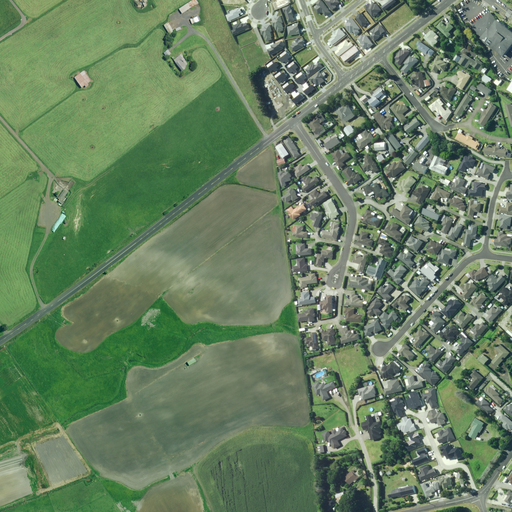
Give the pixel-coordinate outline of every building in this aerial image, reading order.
[(196,0),(192,0),(179,9),(182,13),(196,4),(196,5),(199,3),(196,0)] [(511,47),(511,28),(499,19),(497,21),(491,12),(471,26),(483,42),(494,50),(495,49),(505,56),(511,47)] [(164,25),(170,34),(174,31),(168,22),(164,25)] [(444,24),(442,22),(441,22),(437,27),(448,37),(451,34),(449,32),(451,30),(454,27),(449,23),(446,26),(444,24)] [(424,37),(433,47),(438,42),(434,37),(437,34),(433,30),(431,30),(425,36),(424,37)] [(431,56),(432,56),(435,51),(419,41),(417,44),(418,46),(417,48),(422,51),(424,53),(427,54),(427,53),(431,56)] [(174,60),(182,71),(185,68),(186,67),(185,66),(188,64),(185,60),(185,59),(183,56),(184,56),(182,53),(180,55),(176,58),(174,60)] [(469,57),(467,55),(464,53),(462,56),(461,58),(457,55),(456,55),(454,59),(467,68),(470,64),(484,73),(488,68),(484,66),(485,65),(477,59),(475,61),(472,59),(471,58),(469,57)] [(442,57),(441,56),(439,55),(438,55),(436,58),(433,65),(433,66),(433,67),(431,71),(432,71),(437,74),(438,73),(439,69),(439,70),(441,70),(442,71),(443,71),(443,70),(445,71),(448,64),(447,63),(445,63),(446,61),(441,60),(442,57)] [(415,62),(415,59),(414,56),(410,56),(404,57),(404,58),(399,59),(400,64),(405,63),(408,63),(413,62),(415,62)] [(75,77),(82,87),(85,85),(86,87),(89,84),(88,83),(91,81),(84,70),(75,77)] [(421,88),(422,88),(427,86),(422,71),(416,73),(417,76),(414,77),(413,79),(411,81),(412,84),(414,85),(415,84),(416,84),(416,85),(419,84),(419,83),(421,88)] [(466,74),(461,71),(458,71),(457,73),(458,76),(459,77),(458,77),(460,78),(460,79),(459,81),(458,82),(459,82),(457,86),(462,90),(464,87),(465,86),(471,76),(471,75),(467,73),(466,74)] [(484,76),(482,79),(481,79),(488,84),(492,79),(485,74),(484,76)] [(488,88),(486,86),(482,83),(478,89),(481,91),(482,91),(484,92),(486,94),(487,94),(488,95),(492,90),(488,88)] [(450,88),(450,89),(448,90),(449,89),(444,86),(443,86),(440,90),(440,91),(441,92),(442,92),(440,94),(440,95),(441,95),(447,99),(450,101),(454,94),(457,89),(454,88),(453,87),(450,88)] [(384,95),(387,93),(385,90),(387,89),(385,87),(379,91),(376,93),(374,90),(372,93),(374,96),(375,95),(376,97),(374,98),(374,97),(372,99),(377,106),(384,101),(383,100),(381,98),(384,96),(384,95)] [(473,97),(471,95),(467,93),(461,104),(468,108),(470,105),(468,104),(471,100),(472,101),(472,100),(473,99),(472,98),(473,97)] [(362,98),(366,103),(371,99),(367,94),(367,95),(362,98)] [(287,105),(289,108),(297,102),(292,95),(284,101),(287,105)] [(438,102),(437,101),(437,100),(429,106),(433,112),(435,110),(436,111),(436,110),(437,111),(439,113),(439,114),(440,113),(440,114),(440,115),(441,114),(443,116),(443,117),(448,113),(445,110),(445,109),(442,105),(441,105),(440,104),(438,102)] [(284,101),(277,106),(280,111),(287,105),(284,101)] [(399,105),(397,103),(391,107),(403,122),(402,123),(403,125),(404,124),(404,123),(409,119),(407,117),(405,113),(411,109),(409,106),(407,104),(406,105),(404,103),(402,105),(401,103),(399,105)] [(497,108),(497,107),(491,103),(491,104),(490,104),(489,105),(488,106),(489,106),(487,110),(485,109),(485,110),(484,112),(491,117),(497,108)] [(467,110),(468,108),(461,104),(454,113),(460,117),(461,116),(462,116),(463,115),(463,114),(462,114),(463,112),(464,111),(465,110),(467,111),(467,110)] [(355,112),(351,105),(350,105),(347,107),(346,106),(343,108),(339,111),(345,119),(346,119),(347,121),(348,121),(352,118),(353,118),(354,117),(356,116),(357,115),(356,113),(355,112)] [(384,115),(381,111),(380,111),(374,115),(375,115),(384,129),(387,127),(388,129),(390,129),(391,129),(392,128),(392,126),(394,124),(392,121),(394,120),(394,118),(393,116),(392,116),(391,115),(390,116),(388,117),(387,118),(384,114),(384,115)] [(484,127),(491,117),(484,112),(482,114),(482,115),(483,116),(481,120),(480,119),(479,120),(479,121),(479,122),(479,123),(484,127)] [(309,123),(318,134),(326,128),(323,124),(323,125),(321,123),(322,122),(322,123),(327,119),(322,113),(317,116),(318,117),(314,119),(314,118),(311,120),(312,121),(309,123)] [(418,127),(421,124),(422,123),(418,118),(418,119),(406,128),(410,133),(412,132),(416,128),(418,127)] [(345,129),(349,136),(356,131),(352,124),(349,126),(345,129)] [(376,138),(373,134),(372,132),(371,133),(368,129),(367,130),(366,131),(365,131),(364,131),(362,133),(365,137),(362,139),(358,141),(361,144),(359,145),(362,149),(369,144),(376,138)] [(468,144),(472,136),(469,134),(468,136),(464,134),(465,133),(464,133),(463,132),(462,132),(462,133),(460,132),(458,136),(457,138),(468,144)] [(397,137),(396,136),(394,133),(389,137),(395,146),(398,149),(398,150),(403,146),(403,145),(400,141),(397,137)] [(419,144),(418,145),(423,149),(432,139),(433,139),(434,138),(433,138),(433,137),(429,133),(428,134),(425,137),(421,142),(419,144)] [(334,139),(332,136),(326,140),(328,143),(327,144),(326,144),(329,149),(330,150),(330,149),(332,148),(333,148),(342,142),(343,142),(338,136),(337,136),(334,139)] [(472,136),(468,144),(478,149),(482,143),(480,142),(481,141),(479,141),(478,140),(478,141),(474,139),(475,137),(474,137),(472,136)] [(293,153),(296,158),(301,154),(299,150),(299,149),(295,143),(296,143),(294,141),(293,141),(291,137),(287,139),(288,140),(285,142),(293,153)] [(377,150),(387,149),(386,142),(382,142),(380,142),(376,143),(377,150)] [(291,154),(291,153),(283,143),(277,147),(281,152),(281,153),(285,158),(291,154)] [(497,155),(498,146),(496,146),(495,148),(491,147),(491,146),(490,146),(488,146),(488,147),(487,146),(486,153),(497,155)] [(498,146),(497,155),(509,156),(510,150),(509,149),(509,148),(508,148),(507,148),(506,149),(502,148),(502,146),(501,146),(498,146)] [(344,154),(340,150),(340,149),(333,154),(335,156),(334,157),(335,158),(336,159),(337,159),(336,160),(336,161),(341,168),(346,164),(345,162),(346,161),(352,156),(348,151),(347,152),(344,154)] [(419,155),(420,153),(415,149),(411,153),(408,157),(407,156),(407,155),(406,156),(404,158),(406,159),(405,161),(410,165),(416,157),(419,155)] [(378,165),(379,165),(376,161),(372,155),(370,153),(366,156),(367,158),(365,160),(367,163),(365,164),(366,165),(364,166),(366,170),(366,171),(369,169),(369,170),(370,170),(373,168),(376,173),(379,171),(381,169),(379,166),(378,165)] [(442,164),(444,159),(444,158),(437,154),(434,161),(433,162),(431,168),(446,175),(450,167),(448,167),(442,164)] [(474,157),(471,155),(470,158),(466,156),(459,170),(465,173),(467,167),(471,169),(472,166),(474,167),(477,161),(473,159),(474,157)] [(397,175),(408,168),(403,160),(402,161),(399,163),(398,161),(397,161),(393,164),(392,164),(391,164),(387,167),(389,170),(388,171),(392,177),(394,176),(395,177),(397,175)] [(427,165),(418,161),(414,168),(426,174),(429,166),(427,165)] [(496,168),(482,163),(480,168),(479,168),(477,175),(489,179),(491,173),(494,174),(496,168)] [(311,169),(307,164),(304,167),(302,164),(296,168),(297,171),(295,173),(298,178),(311,169)] [(353,169),(351,166),(344,171),(349,178),(348,179),(349,180),(352,185),(356,182),(356,183),(357,184),(359,182),(359,181),(364,178),(360,173),(359,173),(358,174),(356,171),(355,172),(353,169)] [(280,175),(279,175),(283,187),(288,185),(286,182),(292,180),(291,177),(293,176),(291,171),(285,173),(284,171),(279,173),(280,175)] [(306,191),(321,181),(318,175),(313,179),(312,177),(310,175),(308,177),(307,175),(303,178),(308,184),(303,187),(306,191)] [(412,187),(418,180),(412,175),(409,178),(407,180),(406,179),(405,180),(404,182),(402,180),(398,185),(402,189),(401,189),(403,191),(404,191),(405,190),(408,193),(409,193),(413,188),(412,187)] [(466,180),(461,177),(459,181),(457,180),(456,183),(454,182),(451,188),(465,195),(468,189),(463,187),(466,180)] [(387,187),(386,187),(383,189),(379,181),(372,186),(373,188),(374,189),(375,189),(380,198),(389,192),(387,187)] [(483,183),(476,182),(475,190),(470,189),(469,196),(474,196),(483,197),(484,190),(486,190),(487,185),(483,184),(483,183)] [(370,184),(364,187),(369,195),(374,192),(370,184)] [(52,192),(56,195),(61,188),(57,185),(52,192)] [(423,204),(432,189),(429,187),(430,186),(428,185),(427,186),(425,185),(425,186),(424,188),(423,187),(418,189),(418,190),(417,189),(415,192),(414,194),(420,197),(418,201),(423,204)] [(452,193),(438,187),(433,198),(438,201),(440,198),(441,198),(442,196),(444,198),(445,197),(449,198),(452,193)] [(288,191),(289,193),(283,198),(285,201),(287,200),(288,203),(293,199),(295,201),(299,198),(297,194),(298,193),(295,190),(293,188),(288,191)] [(64,196),(68,192),(64,189),(58,197),(58,198),(59,199),(58,200),(62,203),(64,202),(63,201),(64,201),(66,198),(64,196)] [(321,202),(330,195),(326,190),(322,193),(320,191),(320,192),(318,189),(312,193),(315,198),(310,202),(313,206),(320,201),(321,202)] [(465,205),(465,203),(463,203),(464,201),(455,197),(454,200),(451,198),(449,203),(460,208),(459,209),(465,212),(467,206),(465,205)] [(341,213),(339,209),(337,204),(336,205),(336,204),(333,198),(329,200),(329,201),(325,202),(326,203),(330,211),(327,212),(329,216),(330,215),(332,218),(333,218),(334,219),(335,219),(337,217),(339,217),(338,215),(341,214),(341,213)] [(481,212),(482,203),(479,203),(479,204),(475,204),(476,199),(472,199),(469,217),(475,218),(476,211),(481,212)] [(501,213),(511,214),(511,202),(509,202),(508,208),(502,207),(501,213)] [(301,214),(308,209),(304,204),(300,207),(300,206),(295,210),(293,206),(288,210),(291,214),(290,215),(292,218),(293,217),(295,220),(302,215),(301,214)] [(411,214),(414,210),(406,204),(406,205),(404,207),(405,208),(402,212),(395,207),(391,212),(397,216),(410,225),(414,219),(413,218),(411,217),(413,215),(411,214)] [(441,215),(426,208),(423,214),(439,221),(441,215)] [(374,213),(374,212),(374,211),(369,209),(366,214),(364,217),(366,218),(364,222),(370,224),(371,223),(379,227),(383,219),(382,219),(379,217),(376,216),(377,215),(376,214),(374,213)] [(321,224),(324,216),(323,216),(324,213),(321,211),(320,212),(320,213),(316,212),(316,213),(316,212),(315,213),(313,212),(311,218),(314,219),(315,220),(313,225),(314,225),(319,227),(320,226),(321,224)] [(447,234),(453,222),(454,223),(455,221),(454,221),(454,219),(445,215),(442,220),(444,222),(443,225),(445,226),(442,232),(447,234)] [(511,222),(511,216),(501,215),(500,221),(503,221),(501,228),(508,229),(509,226),(511,226),(511,222)] [(431,223),(420,216),(415,224),(428,232),(431,227),(429,226),(431,223)] [(398,229),(401,226),(395,221),(393,225),(392,225),(391,226),(390,226),(389,227),(387,231),(391,234),(394,236),(401,242),(402,241),(403,239),(404,238),(403,237),(405,234),(404,233),(398,229)] [(339,234),(340,234),(341,227),(340,227),(341,223),(335,222),(334,225),(333,225),(332,229),(333,229),(333,231),(329,230),(324,229),(323,236),(338,240),(339,234)] [(464,226),(459,223),(456,228),(453,227),(448,237),(455,240),(456,237),(458,238),(464,226)] [(305,230),(305,229),(305,228),(305,225),(301,225),(298,225),(298,226),(297,228),(297,232),(295,232),(294,231),(294,236),(295,236),(296,237),(297,236),(309,237),(309,232),(309,231),(308,231),(305,231),(305,230)] [(479,226),(473,225),(472,230),(467,230),(465,243),(463,243),(463,246),(471,247),(472,239),(477,239),(479,226)] [(369,237),(370,233),(363,230),(361,235),(361,236),(359,242),(366,244),(373,247),(375,240),(372,239),(369,237)] [(511,235),(509,235),(504,234),(505,232),(500,232),(499,235),(498,238),(499,238),(499,239),(498,239),(497,239),(496,245),(509,246),(510,246),(510,244),(511,244),(511,243),(511,235)] [(418,239),(413,236),(407,245),(418,252),(424,242),(418,239)] [(391,246),(391,245),(392,244),(387,241),(388,240),(382,237),(379,243),(380,243),(384,245),(381,252),(384,253),(384,254),(392,258),(393,255),(394,256),(396,251),(395,251),(392,250),(394,247),(391,246)] [(437,243),(432,240),(428,246),(431,248),(429,250),(437,255),(444,246),(438,242),(437,243)] [(307,248),(306,244),(306,243),(300,244),(300,245),(300,247),(299,247),(300,251),(298,251),(298,255),(301,255),(313,254),(313,248),(312,248),(307,248)] [(327,257),(328,258),(329,258),(329,257),(334,258),(335,254),(334,254),(335,250),(328,249),(328,251),(324,251),(323,254),(320,253),(317,265),(323,266),(324,261),(326,262),(327,257)] [(438,261),(449,265),(451,258),(455,259),(456,255),(457,256),(458,251),(453,249),(452,251),(444,249),(442,255),(440,255),(438,261)] [(403,252),(399,257),(412,268),(416,263),(411,259),(415,255),(411,252),(408,254),(407,253),(405,255),(403,252)] [(370,255),(366,253),(364,257),(362,257),(362,256),(356,254),(354,262),(361,265),(358,271),(364,273),(370,255)] [(306,265),(306,258),(298,259),(299,266),(293,267),(294,273),(309,271),(308,264),(306,265)] [(382,280),(388,261),(382,259),(380,264),(379,264),(377,268),(370,266),(367,273),(374,276),(373,277),(382,280)] [(422,271),(431,280),(432,279),(434,281),(438,277),(437,276),(438,274),(437,273),(441,269),(438,266),(436,267),(431,262),(429,265),(428,264),(422,271)] [(402,265),(396,271),(397,271),(396,273),(395,272),(392,269),(389,273),(396,280),(395,280),(399,285),(403,280),(401,278),(404,275),(408,270),(402,265)] [(490,275),(486,267),(481,270),(478,271),(477,271),(476,270),(470,272),(474,280),(477,279),(478,280),(482,278),(483,279),(490,275)] [(319,281),(319,277),(319,276),(317,276),(317,273),(311,274),(311,276),(309,277),(304,277),(301,278),(301,281),(302,287),(302,288),(308,287),(308,286),(309,286),(309,285),(309,284),(319,283),(319,281)] [(497,290),(507,279),(503,275),(500,278),(497,276),(497,277),(495,274),(488,281),(490,283),(489,284),(492,287),(490,289),(493,292),(496,289),(497,290)] [(367,277),(363,276),(363,277),(359,276),(359,277),(359,281),(351,280),(351,281),(350,286),(372,290),(374,284),(373,283),(370,283),(371,280),(367,279),(367,277)] [(429,285),(430,286),(432,288),(434,285),(431,282),(426,278),(422,282),(418,279),(413,284),(413,285),(410,288),(420,297),(424,291),(425,292),(427,290),(426,289),(428,287),(427,287),(429,285)] [(467,300),(479,287),(473,283),(471,285),(469,283),(466,286),(464,284),(461,288),(466,292),(463,296),(467,300)] [(386,286),(388,288),(386,289),(383,286),(378,292),(389,302),(393,298),(389,294),(395,288),(391,284),(390,285),(388,284),(386,286)] [(511,290),(510,292),(505,287),(501,292),(503,294),(500,296),(505,300),(503,303),(506,306),(510,302),(511,303),(511,301),(511,290)] [(317,296),(316,296),(312,297),(312,294),(311,295),(311,291),(310,291),(303,292),(304,298),(300,299),(301,305),(318,302),(317,296)] [(346,305),(364,306),(365,300),(361,300),(362,298),(359,298),(360,295),(357,295),(357,293),(352,293),(351,299),(346,299),(346,305)] [(483,304),(489,298),(483,293),(478,299),(476,298),(471,303),(475,306),(475,305),(480,310),(484,305),(483,304)] [(400,305),(406,311),(411,307),(407,304),(412,299),(408,294),(405,297),(404,296),(400,299),(393,305),(396,308),(400,305)] [(337,296),(328,296),(327,300),(324,300),(324,302),(321,302),(321,306),(323,307),(323,310),(328,310),(328,313),(333,313),(333,311),(336,311),(337,296)] [(382,301),(378,298),(372,305),(369,309),(370,310),(368,313),(372,317),(376,313),(379,317),(384,312),(380,309),(383,305),(383,304),(382,302),(382,301)] [(448,307),(447,307),(443,311),(450,319),(458,310),(457,310),(462,304),(457,299),(455,302),(452,299),(448,304),(449,305),(450,305),(448,307)] [(316,316),(317,316),(317,313),(316,313),(315,307),(309,308),(309,309),(309,310),(306,311),(306,312),(302,313),(299,313),(300,322),(309,321),(309,322),(316,321),(316,320),(316,316)] [(347,321),(363,322),(364,316),(361,316),(361,315),(355,314),(356,308),(347,307),(347,311),(346,311),(346,314),(347,314),(346,316),(347,316),(347,321)] [(497,310),(494,307),(488,314),(490,316),(486,320),(491,324),(503,311),(499,307),(497,310)] [(382,320),(382,321),(385,324),(384,325),(388,329),(392,325),(391,325),(395,320),(397,321),(400,317),(398,315),(394,311),(390,316),(386,312),(381,318),(382,320)] [(437,333),(447,322),(441,317),(443,315),(438,311),(433,316),(435,318),(432,321),(435,323),(433,326),(434,327),(432,329),(437,333)] [(459,325),(464,329),(474,317),(470,313),(467,317),(465,316),(466,315),(463,312),(460,315),(459,314),(456,318),(461,323),(459,325)] [(383,330),(379,320),(372,323),(373,324),(365,327),(367,331),(365,331),(368,337),(373,335),(372,333),(375,331),(376,333),(383,330)] [(488,326),(484,322),(480,326),(478,324),(470,333),(477,339),(488,326)] [(455,337),(460,331),(458,330),(460,329),(455,324),(451,329),(450,328),(445,333),(443,331),(440,334),(443,336),(442,337),(445,340),(446,338),(452,343),(456,338),(455,337)] [(336,334),(335,328),(334,328),(329,329),(329,330),(328,330),(327,330),(326,330),(325,330),(326,331),(323,331),(324,341),(326,340),(329,340),(329,344),(330,345),(336,344),(335,334),(336,334)] [(343,344),(361,339),(359,333),(356,334),(355,332),(353,333),(353,330),(350,330),(350,329),(344,330),(346,336),(341,338),(343,344)] [(418,348),(430,335),(426,332),(425,333),(421,329),(416,336),(417,337),(415,339),(417,341),(414,344),(418,348)] [(314,347),(314,348),(314,349),(320,348),(318,332),(312,333),(312,337),(311,337),(309,338),(306,338),(307,344),(308,344),(310,344),(310,347),(312,346),(314,346),(314,347)] [(460,357),(461,356),(466,350),(467,351),(473,343),(468,338),(466,340),(463,338),(461,341),(463,343),(458,348),(459,348),(456,352),(459,354),(458,355),(460,357)] [(509,351),(501,343),(500,343),(495,348),(497,349),(500,352),(494,359),(493,361),(492,361),(493,362),(498,367),(501,362),(504,360),(503,358),(504,357),(505,358),(511,352),(509,351)] [(405,355),(411,361),(416,356),(410,350),(411,348),(407,344),(403,347),(404,348),(400,352),(404,357),(405,355)] [(432,355),(429,358),(432,360),(431,361),(434,363),(443,352),(439,348),(437,351),(432,346),(428,351),(432,355)] [(489,360),(490,359),(483,353),(478,359),(485,365),(488,361),(489,360)] [(457,359),(452,356),(449,359),(448,358),(444,363),(442,361),(437,366),(445,374),(452,366),(451,365),(457,359)] [(389,366),(388,364),(383,369),(384,370),(381,374),(386,379),(387,377),(388,378),(390,376),(391,377),(396,372),(398,374),(402,369),(400,367),(397,363),(397,364),(393,361),(389,366)] [(431,365),(428,362),(422,367),(423,369),(419,373),(433,386),(441,378),(434,372),(433,373),(431,371),(432,370),(429,368),(431,365)] [(473,390),(484,378),(476,370),(471,375),(474,378),(471,382),(468,386),(473,390)] [(416,382),(414,375),(408,376),(409,379),(406,380),(408,390),(412,390),(412,392),(414,391),(414,389),(424,387),(422,381),(416,382)] [(389,387),(390,388),(384,389),(386,395),(403,391),(401,386),(399,379),(388,382),(389,386),(389,387)] [(337,388),(335,382),(327,385),(326,383),(321,385),(320,382),(313,385),(318,396),(321,394),(324,401),(331,398),(328,392),(337,388)] [(501,395),(491,386),(486,392),(500,405),(504,401),(499,396),(501,395)] [(370,389),(369,387),(359,390),(361,397),(363,396),(364,401),(378,396),(376,393),(377,393),(376,387),(370,389)] [(436,387),(430,389),(430,393),(424,393),(425,400),(427,399),(428,403),(430,402),(432,409),(439,406),(436,402),(438,401),(436,387)] [(423,405),(418,391),(411,393),(413,398),(408,400),(410,408),(413,407),(413,410),(417,409),(417,407),(423,405)] [(400,397),(397,399),(398,402),(393,404),(394,406),(393,407),(396,412),(397,412),(399,417),(405,415),(403,411),(404,410),(403,408),(405,407),(404,405),(405,405),(403,401),(402,402),(400,397)] [(489,406),(491,404),(485,399),(482,402),(480,400),(477,403),(483,409),(484,409),(490,415),(494,411),(489,406)] [(433,413),(430,414),(433,424),(438,422),(439,426),(446,424),(445,420),(446,420),(444,413),(438,415),(436,410),(432,412),(433,413)] [(372,441),(379,439),(379,438),(382,437),(381,433),(382,433),(381,427),(383,426),(381,421),(375,423),(373,415),(367,416),(368,422),(363,423),(365,431),(368,430),(369,434),(370,433),(372,441)] [(507,417),(505,415),(501,419),(505,423),(503,425),(509,431),(510,429),(511,431),(511,430),(511,420),(508,417),(507,417)] [(414,425),(412,419),(409,420),(408,417),(403,418),(405,422),(399,424),(401,430),(403,429),(404,431),(405,431),(405,433),(411,430),(411,432),(418,430),(415,424),(414,425)] [(485,426),(487,423),(479,418),(479,419),(475,424),(477,425),(474,430),(470,435),(477,439),(480,434),(481,432),(482,433),(486,427),(485,426)] [(456,439),(450,427),(446,429),(444,430),(443,430),(439,432),(441,437),(438,438),(441,444),(448,441),(449,443),(456,439)] [(338,432),(337,431),(337,429),(332,432),(333,434),(332,435),(331,432),(330,431),(323,434),(327,442),(329,440),(331,444),(332,444),(335,449),(341,446),(338,441),(347,436),(343,428),(339,430),(340,431),(338,432)] [(416,432),(410,434),(413,440),(406,443),(409,451),(418,448),(417,446),(423,444),(421,439),(422,438),(419,432),(416,433),(416,432)] [(429,453),(427,447),(419,450),(421,457),(414,460),(416,465),(430,460),(429,455),(425,456),(425,454),(429,453)] [(431,470),(429,464),(421,467),(423,474),(419,475),(422,481),(438,474),(436,468),(431,470)] [(360,471),(358,472),(358,473),(355,470),(354,470),(353,472),(345,478),(351,485),(353,483),(355,481),(356,482),(357,481),(358,481),(358,480),(364,475),(360,471)] [(454,477),(454,476),(454,474),(444,476),(444,475),(441,476),(442,478),(443,485),(445,484),(446,488),(447,488),(455,486),(454,484),(455,484),(453,477),(454,477)] [(429,488),(427,483),(423,485),(428,498),(432,496),(431,494),(437,492),(434,486),(429,488)] [(417,493),(415,486),(402,489),(402,488),(393,491),(394,494),(390,495),(391,499),(399,497),(400,497),(417,493)] [(340,501),(348,499),(346,492),(343,493),(338,495),(340,501)] [(329,506),(328,507),(330,510),(338,504),(334,500),(332,502),(333,503),(329,506)]
